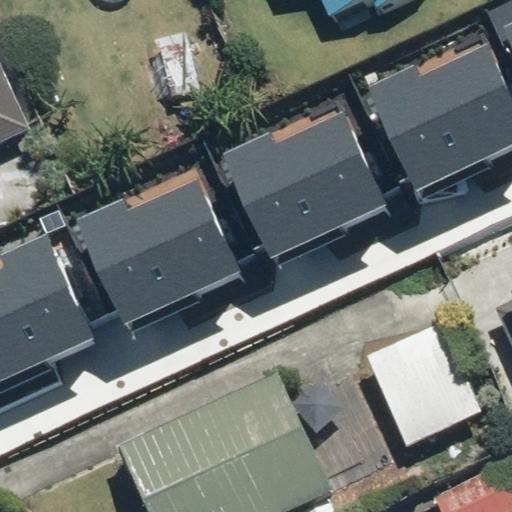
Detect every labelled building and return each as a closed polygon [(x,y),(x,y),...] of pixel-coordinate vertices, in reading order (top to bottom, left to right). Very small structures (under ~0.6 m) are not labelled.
[(319,0),(331,26),(375,6),(380,18),(419,0),(319,0)] [(0,154),(34,139),(0,64),(0,154)] [(500,106),(456,132),(499,203),(511,195),(511,92),(497,101),(500,106)] [(417,147),(342,181),(376,257),(451,223),(417,147)] [(62,330),(43,338),(71,399),(252,317),(257,330),(364,281),(329,206),(287,226),(291,234),(225,264),(222,257),(183,274),(167,239),(143,250),(133,227),(35,271),(62,330)] [(511,309),(500,315),(511,342),(511,309)] [(446,330),(371,365),(412,454),(487,420),(446,330)] [(286,382),(124,456),(149,511),(316,511),(340,501),(286,382)] [(511,511),(511,465),(434,499),(439,511),(511,511)]
